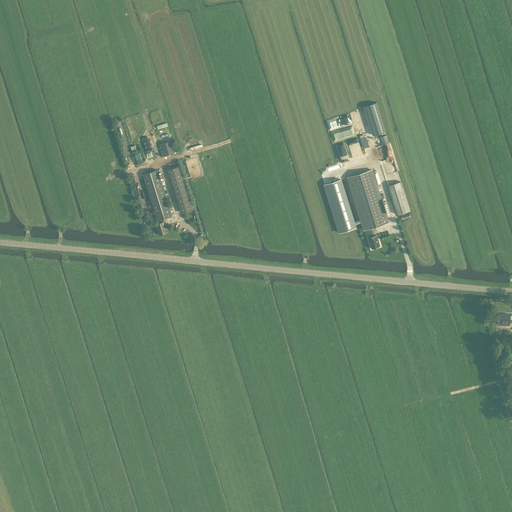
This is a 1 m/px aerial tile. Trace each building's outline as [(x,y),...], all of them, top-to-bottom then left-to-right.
[(377,103),(364,106),(373,135),(385,131),(377,103)] [(175,152),(172,140),(159,144),(163,156),(175,152)] [(182,212),(193,209),(180,166),(168,169),(182,212)] [(347,177),(360,216),(361,220),(361,222),(364,230),(388,222),(372,169),(347,177)] [(157,170),(143,174),(158,220),(162,219),(172,216),(157,170)] [(339,179),(324,184),(339,232),(355,227),(354,224),(361,222),(361,220),(354,222),(340,179),(339,179)] [(389,185),(398,214),(410,210),(401,181),(389,185)] [(162,219),(158,220),(158,223),(156,224),(159,234),(167,232),(164,221),(162,221),(162,219)] [(368,231),(369,237),(368,237),(372,249),(380,246),(376,235),(373,235),(372,230),(368,231)] [(499,314),(498,324),(509,325),(510,314),(499,314)]
